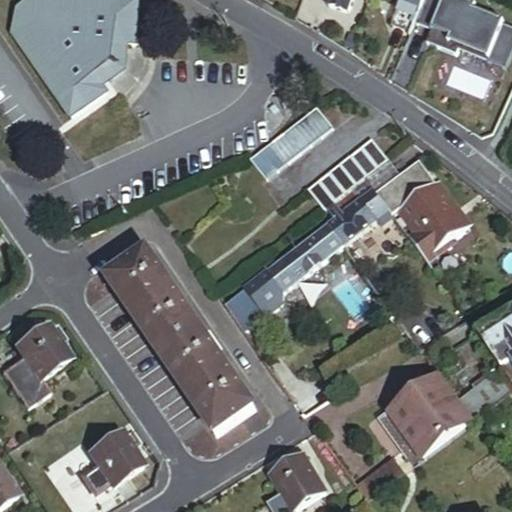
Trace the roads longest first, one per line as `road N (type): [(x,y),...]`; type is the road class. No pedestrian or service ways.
road 1 (residential): [(11,219),(248,113),(294,46)]
road 2 (residential): [(148,511),(189,485),(55,286)]
road 3 (residential): [(294,46),(391,101),(511,195)]
